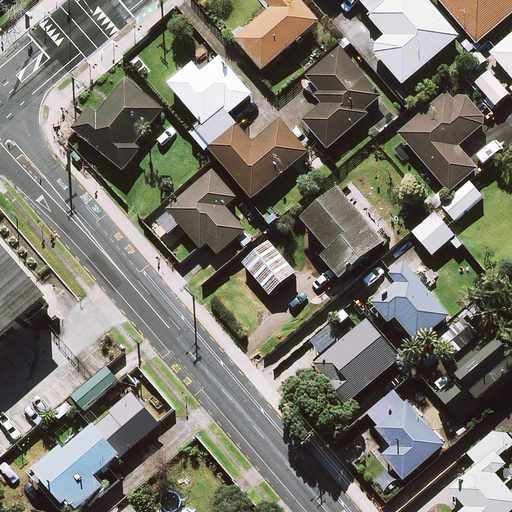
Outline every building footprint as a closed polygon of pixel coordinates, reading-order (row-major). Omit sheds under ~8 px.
[(321,25),(299,0),(264,0),(264,1),(272,11),(236,42),(263,74),(321,25)] [(371,16),(369,18),(387,38),(372,51),(404,87),(459,39),(425,0),(365,0),(361,4),(371,16)] [(511,0),(437,0),(478,47),(511,17),(511,0)] [(511,39),(492,58),(511,79),(511,39)] [(381,100),(340,51),(307,78),(327,103),(304,122),(328,152),(368,118),(365,114),(381,100)] [(252,98),(221,61),(202,77),(194,67),(170,87),(202,125),(194,131),(253,201),(309,155),(281,122),(253,147),(229,118),(252,98)] [(477,86),(489,99),(484,103),(493,112),(497,108),(510,96),(490,74),(477,86)] [(165,112),(129,81),(99,116),(92,111),(74,132),(125,174),(142,154),(135,148),(165,112)] [(490,123),(457,86),(399,136),(450,195),(477,172),(458,150),(490,123)] [(238,200),(214,172),(168,212),(202,252),(209,246),(219,257),(247,233),(227,210),(238,200)] [(483,199),(470,185),(443,209),(455,223),(483,199)] [(342,283),(386,244),(381,238),(388,233),(364,206),(358,211),(339,190),(303,223),(330,255),(323,261),(342,283)] [(433,257),(450,243),(458,253),(463,249),(455,239),(436,216),(414,234),(433,257)] [(0,351),(2,350),(54,306),(0,243),(0,351)] [(307,269),(297,277),(270,244),(244,265),(271,297),(285,286),(292,294),(303,285),(314,276),(307,269)] [(450,319),(405,266),(391,278),(398,286),(374,307),(391,326),(397,321),(419,346),(450,319)] [(479,336),(463,319),(438,341),(453,358),(479,336)] [(401,362),(368,323),(342,344),(330,329),(312,344),(324,358),(312,367),(347,408),(401,362)] [(486,345),(436,386),(430,391),(461,428),(511,385),(511,355),(501,342),(491,351),(486,345)] [(120,382),(110,369),(74,400),(85,412),(120,382)] [(160,429),(134,398),(69,453),(66,449),(36,475),(65,509),(70,506),(74,511),(82,511),(108,491),(99,481),(160,429)] [(445,448),(401,398),(371,424),(394,450),(384,460),(405,484),(445,448)] [(511,447),(511,443),(501,430),(470,457),(481,470),(453,493),(467,510),(464,511),(511,511),(511,495),(495,476),(506,468),(498,459),(511,447)]
